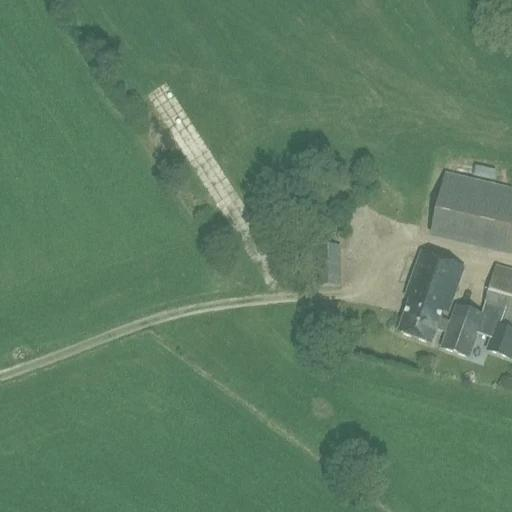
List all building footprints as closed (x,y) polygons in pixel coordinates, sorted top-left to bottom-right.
[(357,193),(334,167),(288,209),(311,234),(357,193)] [(433,234),(511,252),(511,191),(446,176),(433,234)] [(340,248),(316,248),(316,286),(341,285),(340,248)] [(437,331),(441,333),(445,321),(463,270),(423,255),(407,300),(411,302),(399,335),(431,347),(437,331)] [(511,274),(496,270),(483,318),(511,325),(511,274)] [(340,306),(318,305),(317,320),(340,321),(340,306)] [(511,333),(499,329),(501,325),(483,318),(457,309),(451,324),(445,321),(441,333),(447,335),(442,351),(470,361),(479,336),(493,341),(489,354),(510,362),(511,356),(511,333)]
